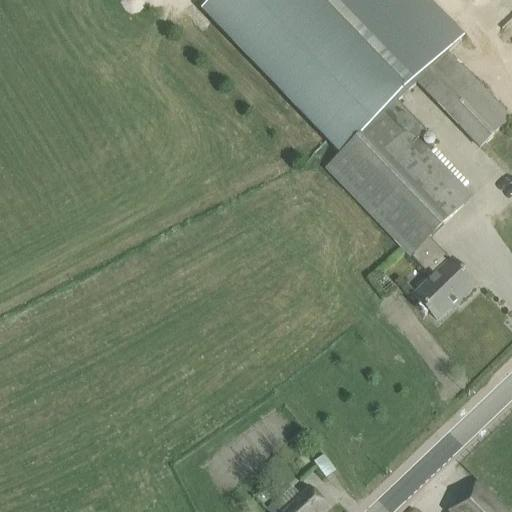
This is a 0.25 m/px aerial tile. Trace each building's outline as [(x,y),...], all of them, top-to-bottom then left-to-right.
[(397,102),(417,83),(448,54),(461,41),(420,0),(212,0),(204,8),(343,153),(397,102)] [(479,148),(510,119),(448,54),(417,83),(479,148)] [(414,298),(436,321),(457,300),(459,302),(475,286),(429,239),(472,198),(417,141),(426,132),(397,102),(343,153),(339,157),(326,170),(400,247),(432,280),(414,298)] [(323,459),(314,465),(325,480),(333,473),(335,472),(324,457),(323,459)] [(507,511),(477,483),(450,511),(507,511)] [(287,511),(323,511),(327,509),(311,491),(287,511)]
